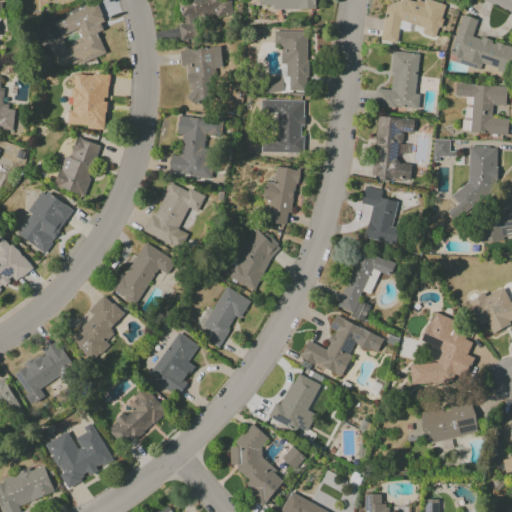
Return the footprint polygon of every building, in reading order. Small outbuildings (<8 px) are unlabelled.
[(180,41),(199,38),(196,19),(231,14),(228,0),(177,0),(181,24),(177,25),(180,41)] [(314,9),(314,0),(258,0),(258,6),(271,5),(271,10),(314,9)] [(394,0),(387,0),(379,39),(395,43),(400,22),(423,27),(421,34),(437,37),(444,4),(426,0),(422,0),(421,6),(394,0)] [(53,20),(60,36),(78,29),(83,41),(65,48),(61,38),(49,43),(60,71),(105,52),(97,33),(103,31),(100,22),(103,20),(96,3),(53,20)] [(447,59),(480,68),(481,65),(507,72),(511,54),(511,47),(472,36),(477,19),(461,15),(447,59)] [(307,31),(273,31),(273,45),(280,45),(280,78),(264,77),(264,92),(306,92),(307,31)] [(179,50),(180,67),(185,66),(188,102),(217,100),(214,68),(221,68),(220,46),(179,50)] [(374,106),(417,109),(418,95),(415,94),(418,54),(393,51),(389,90),(376,88),(374,106)] [(105,128),(108,75),(72,74),(70,111),(67,111),(66,126),(105,128)] [(0,126),(12,128),(14,107),(2,105),(3,89),(0,88),(0,79),(0,75),(0,126)] [(506,86),(455,83),(454,96),(471,97),(469,132),(507,134),(508,119),(491,118),(492,106),(505,106),(506,86)] [(303,101),(260,100),(260,112),(276,113),(276,131),(261,131),(261,153),(302,153),(303,135),(299,135),(300,125),(303,125),(303,101)] [(168,173),(209,177),(213,138),(220,139),(221,120),(178,116),(176,135),(181,135),(180,156),(169,155),(168,173)] [(413,120),(377,116),(371,177),(410,180),(411,164),(397,163),(400,132),(412,133),(413,120)] [(82,196),(100,145),(72,136),(55,186),(82,196)] [(432,157),(450,158),(451,140),(433,139),(432,157)] [(467,190),(454,189),(453,208),(449,208),(449,213),(493,214),(495,147),(468,146),(467,190)] [(289,225),(296,169),(275,167),(273,183),(264,182),(262,200),(268,200),(265,223),(289,225)] [(204,197),(168,180),(144,233),(174,247),(181,233),(177,231),(187,208),(197,212),(204,197)] [(371,206),(364,238),(395,245),(399,226),(392,225),(397,202),(380,198),(382,191),(364,187),(360,203),(371,206)] [(16,234),(43,253),(72,211),(41,190),(26,211),(30,213),(16,234)] [(479,242),(511,238),(511,212),(476,216),(479,242)] [(228,278),(255,291),(278,241),(251,228),(228,278)] [(31,269),(2,234),(0,235),(0,289),(13,279),(15,282),(31,269)] [(113,292),(136,305),(156,269),(167,275),(175,260),(141,242),(113,292)] [(395,263),(359,249),(335,309),(364,320),(369,305),(357,301),(361,291),(370,294),(378,273),(389,277),(395,263)] [(468,301),(479,325),(486,322),(491,333),(511,323),(511,285),(508,287),(508,285),(485,296),(484,293),(468,301)] [(204,340),(218,348),(235,316),(240,319),(249,300),(224,287),(202,327),(209,330),(204,340)] [(123,314),(102,295),(87,311),(92,316),(70,341),(93,362),(109,344),(106,342),(114,333),(109,329),(123,314)] [(459,386),(470,357),(467,355),(472,342),(465,339),(465,326),(432,313),(421,342),(441,349),(436,363),(410,363),(409,385),(459,386)] [(299,358),(340,376),(354,344),(376,354),(383,338),(334,316),(329,328),(334,330),(325,349),(307,340),(299,358)] [(177,397),(186,383),(183,381),(193,366),(187,362),(197,346),(177,332),(147,377),(177,397)] [(13,370),(29,404),(44,397),(40,387),(73,370),(59,341),(41,350),(44,355),(13,370)] [(320,385),(295,373),(280,405),(274,402),(267,417),(296,431),(297,428),(306,432),(314,414),(307,411),(320,385)] [(0,381),(0,412),(4,411),(8,418),(21,412),(5,380),(0,381)] [(165,411),(144,389),(126,404),(130,409),(107,429),(124,448),(165,411)] [(477,433),(470,401),(448,406),(449,408),(419,414),(425,444),(477,433)] [(111,461),(91,422),(82,427),(85,432),(72,439),(68,431),(44,444),(67,486),(96,470),(95,469),(111,461)] [(261,507),(284,481),(261,459),(260,446),(268,438),(251,423),(235,441),(235,446),(229,446),(230,465),(236,465),(236,469),(246,478),(246,493),(261,507)] [(303,457),(292,447),(281,458),(292,469),(303,457)] [(0,507),(1,511),(20,511),(18,505),(53,493),(44,466),(29,471),(29,469),(0,479),(0,507)] [(279,511),(332,511),(287,493),(279,511)] [(363,511),(388,511),(388,505),(380,505),(380,494),(363,494),(363,511)] [(423,511),(437,511),(438,500),(423,500),(423,511)]
